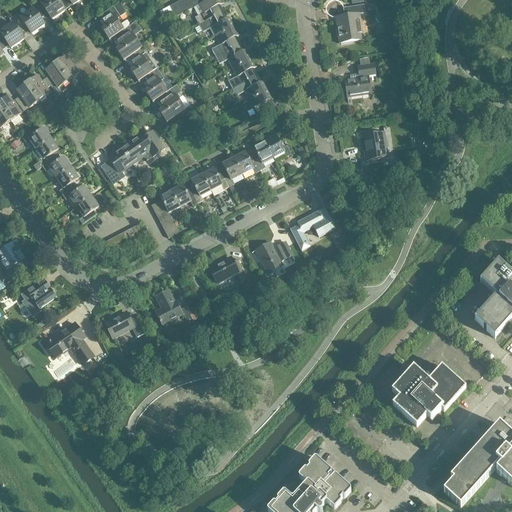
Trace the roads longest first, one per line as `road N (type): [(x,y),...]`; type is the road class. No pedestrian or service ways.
road 1 (residential): [(304,2),(323,158),(311,186),(113,285),(67,267),(0,171)]
road 2 (residential): [(99,143),(137,117),(75,29),(0,81)]
road 3 (unclassified): [(418,482),(511,380)]
